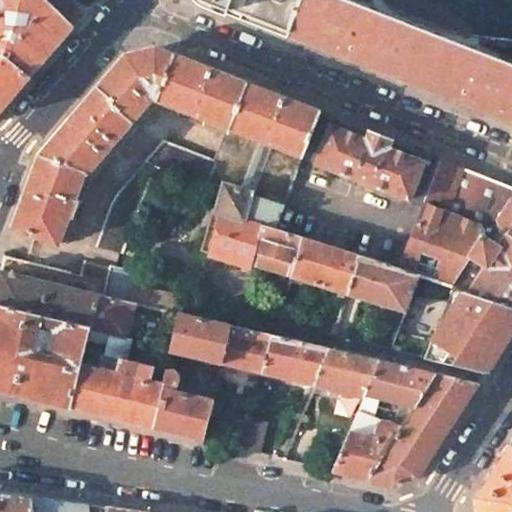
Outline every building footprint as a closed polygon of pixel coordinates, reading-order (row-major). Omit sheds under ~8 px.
[(0,0),(0,57),(5,56),(0,16),(0,11),(19,15),(20,0),(0,0)] [(8,58),(30,77),(73,26),(55,8),(46,0),(20,0),(19,15),(37,18),(10,50),(8,58)] [(46,0),(55,8),(59,2),(60,0),(46,0)] [(201,0),(203,4),(239,18),(287,37),(300,0),(201,0)] [(300,0),(287,37),(342,59),(458,104),(511,124),(511,61),(352,0),(300,0)] [(55,8),(73,26),(78,21),(59,2),(55,8)] [(118,65),(98,89),(139,124),(155,106),(174,57),(156,50),(126,56),(118,65)] [(0,111),(30,77),(8,58),(5,56),(0,57),(0,111)] [(211,71),(174,57),(155,106),(226,134),(247,85),(211,71)] [(285,100),(247,85),(226,134),(300,163),(302,158),(319,113),(285,100)] [(73,118),(42,156),(85,172),(92,179),(139,124),(98,89),(73,118)] [(333,119),(319,113),(302,158),(316,163),(331,126),(333,119)] [(367,140),(331,126),(316,163),(409,199),(423,162),(389,149),(391,141),(380,137),(369,132),(367,140)] [(119,252),(122,253),(150,178),(164,182),(168,172),(207,187),(224,185),(284,205),(291,186),(217,157),(215,162),(164,141),(119,193),(112,205),(97,247),(119,252)] [(27,192),(14,228),(58,243),(66,244),(92,179),(85,172),(42,156),(27,192)] [(511,187),(441,160),(428,196),(491,221),(511,188),(511,187)] [(284,205),(224,185),(216,213),(222,215),(211,254),(251,267),(252,264),(292,276),(303,237),(275,228),(284,205)] [(511,188),(491,221),(483,234),(501,244),(510,230),(511,227),(511,188)] [(491,221),(428,196),(400,268),(414,273),(450,285),(471,252),(483,234),(491,221)] [(511,231),(510,230),(501,244),(483,234),(471,252),(489,263),(470,291),(511,304),(511,231)] [(360,255),(303,237),(292,276),(348,294),(360,255)] [(489,263),(471,252),(450,285),(470,291),(489,263)] [(400,268),(360,255),(348,294),(402,311),(414,273),(400,268)] [(107,283),(111,267),(86,260),(82,276),(101,282),(107,283)] [(135,304),(180,314),(183,298),(134,286),(137,273),(115,268),(111,267),(107,283),(101,282),(98,295),(135,304)] [(1,271),(0,273),(0,306),(90,328),(98,295),(1,271)] [(511,328),(511,304),(470,291),(450,285),(424,358),(484,372),(511,328)] [(119,335),(125,337),(135,304),(98,295),(90,328),(119,335)] [(81,364),(90,328),(0,306),(0,390),(26,397),(70,407),(81,364)] [(221,364),(229,326),(180,314),(171,352),(221,364)] [(263,373),(273,335),(229,326),(221,364),(263,373)] [(315,386),(330,348),(276,335),(273,335),(263,373),(315,386)] [(315,386),(364,397),(365,396),(380,360),(330,348),(315,386)] [(116,418),(154,427),(164,384),(151,380),(154,367),(120,359),(116,372),(81,364),(70,407),(116,418)] [(413,407),(435,372),(415,368),(380,360),(365,396),(413,407)] [(430,455),(477,382),(435,372),(413,407),(401,426),(400,427),(367,479),(382,483),(393,485),(416,476),(430,455)] [(189,436),(203,439),(212,399),(176,390),(179,378),(166,375),(164,384),(154,427),(189,436)] [(413,407),(365,396),(364,397),(357,415),(388,423),(396,425),(401,426),(413,407)] [(357,415),(350,434),(377,439),(376,434),(378,428),(382,425),(388,423),(357,415)] [(251,418),(243,449),(260,453),(267,422),(251,418)] [(358,477),(367,479),(400,427),(396,425),(388,423),(382,425),(378,428),(376,434),(377,439),(350,434),(334,471),(358,477)] [(492,470),(483,484),(511,502),(511,443),(510,442),(492,470)] [(477,511),(511,511),(511,502),(483,484),(475,496),(477,511)] [(0,511),(31,511),(30,496),(0,491),(0,511)] [(69,502),(30,496),(31,511),(108,511),(107,507),(69,502)]
